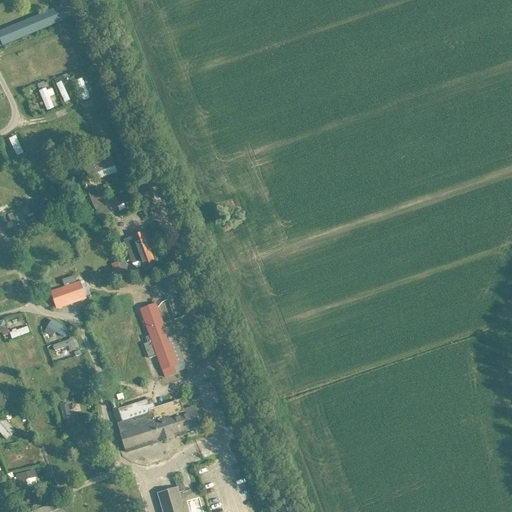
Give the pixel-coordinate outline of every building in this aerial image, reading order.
[(62,6),(0,31),(0,40),(2,46),(67,19),(62,6)] [(71,69),(84,64),(75,40),(62,44),(71,69)] [(62,67),(58,57),(50,59),(46,48),(32,53),(39,75),(62,67)] [(19,77),(28,72),(18,53),(9,58),(19,77)] [(26,82),(38,77),(35,70),(23,74),(26,82)] [(75,81),(83,101),(90,98),(82,79),(75,81)] [(55,84),(64,103),(70,100),(61,82),(55,84)] [(39,91),(47,111),(54,108),(45,89),(39,91)] [(106,119),(92,123),(99,145),(113,141),(106,119)] [(64,127),(70,141),(81,136),(76,123),(64,127)] [(36,156),(49,151),(43,132),(30,136),(36,156)] [(9,139),(16,156),(23,153),(15,136),(9,139)] [(111,154),(83,165),(88,177),(115,166),(111,154)] [(41,165),(35,167),(40,180),(46,178),(41,165)] [(113,199),(117,211),(136,204),(132,193),(113,199)] [(48,214),(49,220),(71,213),(69,207),(48,214)] [(13,212),(22,232),(28,229),(20,209),(13,212)] [(134,237),(124,240),(132,263),(136,261),(140,260),(144,272),(156,267),(143,233),(134,237)] [(54,238),(57,253),(74,249),(71,235),(54,238)] [(116,274),(124,271),(120,261),(112,264),(116,274)] [(63,286),(50,291),(56,309),(73,303),(85,298),(79,281),(76,282),(74,277),(62,281),(63,286)] [(17,278),(10,280),(15,297),(23,295),(17,278)] [(146,308),(140,310),(150,337),(146,338),(148,344),(144,345),(149,359),(157,356),(162,371),(165,377),(176,373),(186,369),(183,363),(175,340),(176,339),(174,333),(173,334),(168,321),(162,324),(155,305),(146,308)] [(68,331),(51,321),(47,327),(64,337),(68,331)] [(10,334),(11,339),(29,333),(27,327),(10,334)] [(68,347),(70,352),(76,350),(72,339),(53,346),(55,352),(68,347)] [(15,356),(18,365),(22,363),(25,370),(42,364),(37,349),(15,356)] [(7,351),(0,353),(0,376),(13,373),(7,351)] [(213,355),(219,369),(230,365),(224,351),(213,355)] [(79,358),(59,365),(63,378),(84,371),(79,358)] [(47,381),(35,385),(39,396),(51,392),(47,381)] [(0,383),(0,394),(12,395),(12,384),(0,383)] [(119,409),(122,422),(117,423),(126,453),(187,433),(186,431),(193,428),(193,429),(195,429),(195,428),(200,426),(194,407),(183,410),(180,400),(155,408),(152,399),(119,409)] [(59,405),(65,427),(72,425),(66,403),(59,405)] [(0,416),(0,432),(6,440),(16,432),(1,415),(0,416)] [(90,429),(67,438),(73,452),(96,443),(90,429)] [(34,465),(31,451),(6,456),(9,469),(34,465)] [(81,474),(102,469),(98,455),(78,460),(81,474)] [(15,475),(19,490),(38,484),(34,470),(15,475)] [(104,495),(106,501),(120,495),(118,489),(121,487),(118,479),(95,487),(98,497),(104,495)] [(158,494),(160,503),(162,511),(184,511),(178,492),(185,491),(182,481),(175,483),(177,488),(158,494)] [(0,503),(10,500),(5,487),(0,488),(0,503)]
